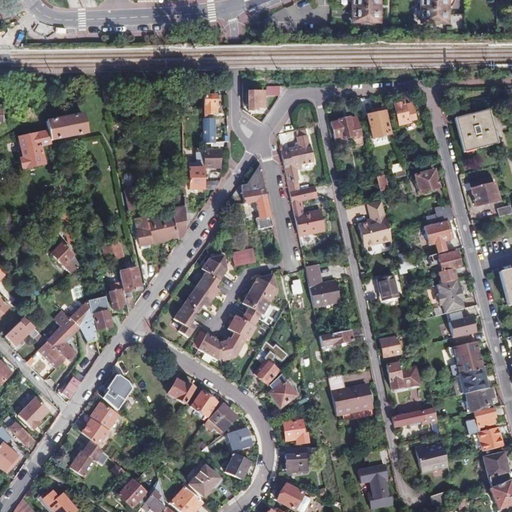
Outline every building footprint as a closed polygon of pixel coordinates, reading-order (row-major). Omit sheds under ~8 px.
[(379,21),(378,0),(349,0),(350,2),(352,4),(352,9),(350,11),(350,14),(353,17),(352,21),(360,21),(361,24),(370,24),(370,21),(379,21)] [(447,21),(446,0),(418,0),(418,3),(420,4),(421,11),(419,12),(418,16),(420,17),(420,21),(429,21),(429,24),(438,24),(438,22),(447,21)] [(452,16),(452,34),(464,34),(464,16),(452,16)] [(113,90),(97,90),(101,104),(113,102),(114,107),(117,106),(113,90)] [(263,106),(263,93),(247,94),(248,112),(256,112),(256,107),(263,106)] [(204,96),(204,118),(210,118),(209,115),(215,115),(215,96),(204,96)] [(403,106),(402,103),(392,106),(397,125),(406,123),(406,120),(413,119),(410,104),(403,106)] [(487,110),(453,119),(462,153),(496,144),(487,110)] [(79,111),(41,117),(44,127),(47,142),(50,141),(49,138),(52,137),(53,142),(61,140),(61,136),(83,133),(79,111)] [(383,112),(366,116),(371,138),(388,134),(383,112)] [(348,118),(329,122),(333,139),(341,138),(341,140),(356,136),(357,139),(360,139),(354,118),(348,119),(348,118)] [(204,136),(202,136),(202,143),(206,143),(223,143),(226,143),(226,138),(212,138),(212,121),(204,121),(204,136)] [(47,142),(44,127),(16,137),(21,158),(19,160),(20,166),(23,168),(44,163),(40,145),(47,142)] [(293,130),(294,138),(304,135),(302,127),(293,130)] [(285,152),(279,153),(287,192),(296,190),(294,181),(296,181),(293,170),(298,169),(297,166),(311,163),(307,144),(306,144),(304,135),(294,138),(295,143),(292,143),(290,147),(290,148),(285,149),(285,152)] [(219,150),(202,150),(202,153),(202,168),(219,167),(219,150)] [(188,189),(202,190),(202,180),(202,168),(202,153),(194,153),(194,163),(187,163),(188,189)] [(268,218),(257,166),(250,178),(246,185),(239,186),(243,204),(254,201),(258,220),(268,218)] [(433,171),(417,175),(421,193),(438,189),(433,171)] [(386,189),(383,176),(375,178),(378,191),(386,189)] [(134,179),(119,182),(124,203),(134,201),(137,218),(131,219),(137,246),(149,244),(149,243),(143,218),(134,179)] [(202,190),(212,189),(218,180),(202,180),(202,190)] [(496,185),(471,191),(476,211),(501,205),(496,185)] [(296,190),(287,192),(289,203),(295,202),(314,198),(312,187),(296,190)] [(182,209),(182,195),(173,195),(173,215),(168,217),(167,213),(143,218),(149,243),(173,238),(175,243),(182,232),(182,209)] [(391,241),(381,201),(367,204),(370,219),(371,218),(372,221),(368,222),(357,225),(362,247),(391,241)] [(295,202),(289,203),(292,217),(297,216),(295,202)] [(511,215),(511,211),(511,206),(497,209),(500,218),(511,215)] [(191,209),(182,209),(182,232),(191,219),(191,209)] [(297,216),(292,217),(296,236),(322,231),(317,210),(308,212),(308,214),(297,216)] [(446,222),(430,227),(435,244),(450,240),(446,222)] [(68,243),(72,242),(68,227),(62,228),(65,241),(67,240),(68,243)] [(118,242),(108,245),(110,253),(112,260),(121,258),(119,251),(120,250),(118,242)] [(61,245),(59,244),(50,255),(69,273),(76,265),(68,258),(72,254),(65,248),(66,247),(62,244),(61,245)] [(110,253),(108,245),(101,246),(103,254),(110,253)] [(231,254),(234,270),(255,264),(252,247),(231,254)] [(151,252),(156,272),(161,264),(157,251),(151,252)] [(430,266),(438,264),(440,272),(451,269),(457,268),(453,251),(436,255),(427,257),(430,266)] [(200,272),(205,275),(218,284),(226,273),(227,270),(224,257),(208,260),(200,272)] [(396,265),(397,267),(399,275),(406,273),(405,269),(413,268),(412,261),(402,264),(396,265)] [(321,285),(316,264),(303,267),(311,309),(320,307),(319,304),(329,303),(329,305),(338,303),(333,282),(321,285)] [(78,268),(81,283),(88,281),(85,266),(78,268)] [(504,304),(511,301),(511,268),(497,273),(504,304)] [(454,281),(451,269),(440,272),(438,273),(441,284),(454,281)] [(127,314),(131,308),(128,294),(139,292),(133,270),(116,273),(119,282),(121,289),(127,314)] [(205,275),(194,289),(212,302),(218,293),(214,290),(218,284),(205,275)] [(271,275),(255,280),(241,305),(248,308),(241,320),(234,317),(227,330),(233,334),(230,340),(228,339),(226,343),(217,345),(217,342),(206,336),(198,351),(216,362),(221,361),(222,363),(235,359),(245,341),(248,341),(255,328),(253,327),(260,315),(262,316),(275,291),(271,275)] [(392,277),(375,281),(380,302),(397,298),(392,277)] [(454,281),(441,284),(436,285),(443,314),(453,312),(464,309),(456,280),(454,281)] [(119,289),(121,289),(119,282),(108,284),(110,291),(107,292),(112,309),(123,306),(119,289)] [(80,287),(73,288),(75,298),(82,297),(80,287)] [(194,289),(183,304),(197,314),(202,307),(206,310),(212,302),(194,289)] [(108,311),(105,301),(98,303),(96,295),(85,298),(86,300),(88,312),(91,312),(96,332),(110,328),(106,311),(108,311)] [(88,312),(86,300),(68,318),(77,329),(78,328),(87,343),(96,341),(88,312)] [(197,314),(183,304),(172,320),(181,327),(177,333),(187,340),(197,328),(191,323),(197,314)] [(472,334),(466,309),(464,309),(453,312),(455,320),(435,325),(440,347),(454,344),(453,339),(472,334)] [(68,318),(61,311),(53,319),(54,322),(59,328),(68,318)] [(116,315),(109,317),(113,335),(119,325),(116,315)] [(63,343),(76,330),(77,329),(68,318),(59,328),(45,343),(63,360),(66,362),(67,361),(70,362),(74,357),(72,355),(74,353),(63,343)] [(28,333),(31,329),(22,319),(3,337),(13,347),(28,333)] [(412,323),(414,330),(416,338),(421,336),(417,322),(412,323)] [(31,329),(28,333),(33,339),(38,335),(31,329)] [(349,332),(318,339),(320,349),(351,342),(349,332)] [(40,347),(45,343),(38,335),(33,339),(40,347)] [(397,337),(379,341),(383,358),(401,354),(397,337)] [(451,347),(457,374),(481,368),(474,341),(451,347)] [(55,368),(63,360),(45,343),(40,347),(36,351),(55,368)] [(410,358),(420,356),(419,350),(409,352),(410,358)] [(262,365),(256,371),(252,376),(265,387),(277,372),(264,362),(262,365)] [(395,362),(384,364),(390,391),(418,385),(414,365),(397,369),(395,362)] [(0,384),(10,374),(0,364),(0,384)] [(486,388),(481,368),(457,374),(462,394),(486,388)] [(61,394),(69,400),(83,379),(74,372),(61,394)] [(131,385),(117,376),(116,377),(114,376),(110,383),(108,382),(104,388),(107,391),(104,394),(112,400),(114,396),(121,401),(131,385)] [(278,376),(268,386),(272,391),(270,392),(275,399),(272,401),(279,409),(295,396),(289,389),(293,386),(287,379),(283,382),(278,376)] [(343,392),(339,377),(326,380),(335,418),(370,409),(365,387),(349,391),(349,392),(345,393),(345,391),(343,392)] [(181,386),(173,381),(165,393),(181,404),(190,390),(188,389),(190,386),(186,384),(185,386),(183,385),(181,386)] [(486,388),(462,394),(468,414),(473,413),(491,408),(492,408),(489,398),(493,397),(491,387),(486,388)] [(214,402),(199,392),(188,408),(198,414),(196,416),(199,418),(200,416),(203,418),(214,402)] [(37,413),(44,405),(35,397),(22,410),(32,420),(38,414),(37,413)] [(79,434),(96,449),(106,435),(104,433),(115,416),(97,404),(85,421),(88,423),(79,434)] [(234,418),(221,405),(208,418),(221,431),(234,418)] [(426,410),(391,418),(393,428),(424,422),(425,426),(429,425),(437,423),(433,408),(426,410)] [(466,423),(469,434),(476,432),(480,431),(479,427),(483,426),(491,424),(490,419),(493,418),(491,408),(473,413),(475,420),(466,423)] [(26,448),(33,441),(7,415),(4,419),(13,427),(9,431),(26,448)] [(302,420),(282,423),(285,441),(297,440),(298,445),(308,443),(307,433),(305,433),(302,420)] [(10,437),(2,426),(0,427),(0,468),(4,472),(17,456),(2,444),(10,437)] [(501,447),(495,427),(484,430),(480,431),(476,432),(481,452),(501,447)] [(243,430),(225,434),(230,451),(248,447),(243,430)] [(421,474),(448,468),(446,460),(441,442),(431,444),(432,447),(426,448),(425,447),(414,449),(421,474)] [(316,448),(283,450),(284,467),(288,466),(289,474),(306,474),(305,456),(318,456),(316,448)] [(389,505),(378,450),(361,454),(362,461),(366,460),(368,467),(357,469),(360,483),(368,481),(371,494),(364,495),(367,510),(389,505)] [(94,461),(79,451),(68,468),(82,478),(94,461)] [(489,488),(508,480),(501,453),(482,458),(489,488)] [(4,472),(8,475),(20,459),(17,456),(4,472)] [(246,463),(230,456),(222,472),(239,480),(246,463)] [(114,465),(108,472),(117,479),(123,472),(114,465)] [(218,481),(202,467),(187,485),(201,498),(210,487),(211,489),(218,481)] [(145,493),(134,483),(131,480),(116,497),(130,509),(145,493)] [(489,488),(488,489),(496,508),(511,502),(511,488),(508,480),(489,488)] [(299,497),(301,494),(283,486),(275,502),(292,511),(293,509),(297,511),(301,511),(308,500),(299,497)] [(190,511),(198,502),(183,488),(167,506),(174,511),(190,511)] [(316,495),(327,499),(325,489),(320,490),(316,492),(316,495)] [(444,491),(429,497),(431,505),(448,500),(444,491)] [(161,511),(163,510),(162,504),(157,500),(158,498),(151,492),(140,507),(145,511),(146,509),(150,511),(161,511)] [(61,496),(48,508),(51,511),(72,511),(74,511),(61,496)] [(193,511),(201,504),(198,502),(190,511),(193,511)]
